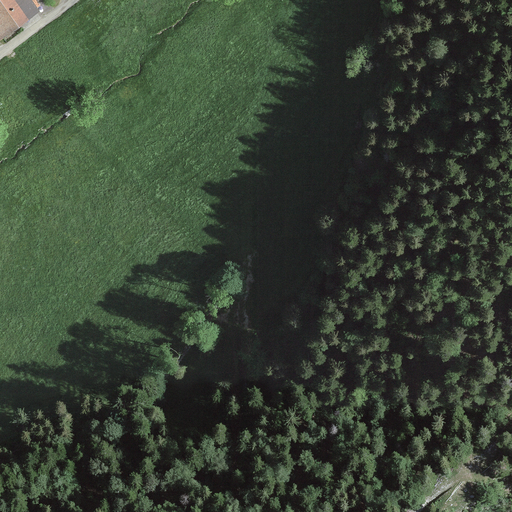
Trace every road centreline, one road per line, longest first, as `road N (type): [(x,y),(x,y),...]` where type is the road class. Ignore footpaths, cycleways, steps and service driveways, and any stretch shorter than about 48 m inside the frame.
road 1 (track): [(242,266),(235,443),(208,511)]
road 2 (track): [(511,477),(480,487),(466,472),(511,287)]
